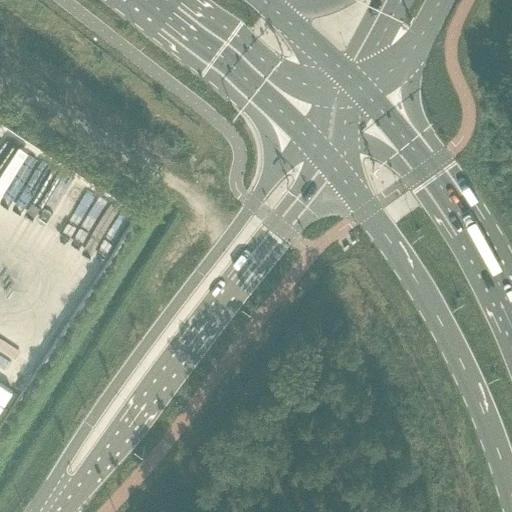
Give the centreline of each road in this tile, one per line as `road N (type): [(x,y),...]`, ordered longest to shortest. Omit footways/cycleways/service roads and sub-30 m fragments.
road 1 (tertiary): [(301,130),(87,419),(47,508)]
road 2 (tertiary): [(47,508),(107,451),(331,162)]
road 3 (primary): [(331,162),(456,348),(511,511)]
road 4 (primary): [(511,313),(461,223),(372,100)]
road 5 (primary): [(146,0),(301,130)]
road 6 (secondary): [(372,100),(439,0)]
